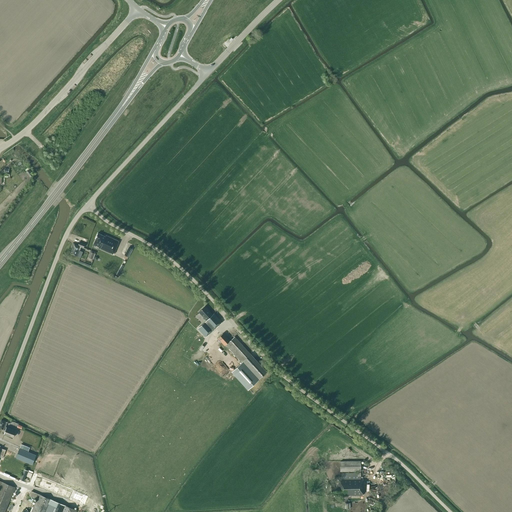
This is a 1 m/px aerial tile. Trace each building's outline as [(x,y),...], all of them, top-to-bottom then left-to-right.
[(94,245),(100,247),(99,248),(113,254),(119,241),(106,236),(105,237),(98,234),(96,239),(96,240),(94,245)] [(83,248),(85,244),(79,242),(78,245),(72,243),(71,248),(72,248),(70,254),(80,258),(82,252),(79,251),(81,247),(83,248)] [(130,247),(126,254),(130,257),(134,249),(130,247)] [(198,328),(205,337),(222,322),(214,314),(212,315),(205,307),(198,312),(206,321),(198,328)] [(267,372),(251,354),(235,337),(230,341),(223,333),(218,338),(225,346),(225,345),(241,363),(231,372),(248,390),(259,380),(267,372)] [(5,427),(7,422),(1,420),(0,422),(0,429),(5,431),(4,434),(13,438),(16,431),(5,427)] [(36,455),(28,452),(19,449),(15,458),(32,465),(36,455)] [(340,461),(340,472),(360,471),(360,461),(340,461)] [(19,479),(24,481),(28,471),(24,469),(19,479)] [(338,487),(334,487),(334,484),(330,484),(331,495),(342,494),(343,496),(363,495),(363,479),(360,479),(360,473),(347,473),(347,479),(338,479),(338,487)] [(38,475),(35,484),(80,503),(84,494),(38,475)] [(0,511),(4,511),(12,496),(15,488),(0,481),(0,511)] [(37,499),(31,511),(47,511),(50,505),(61,510),(59,511),(76,511),(77,510),(31,491),(29,496),(37,499)]
